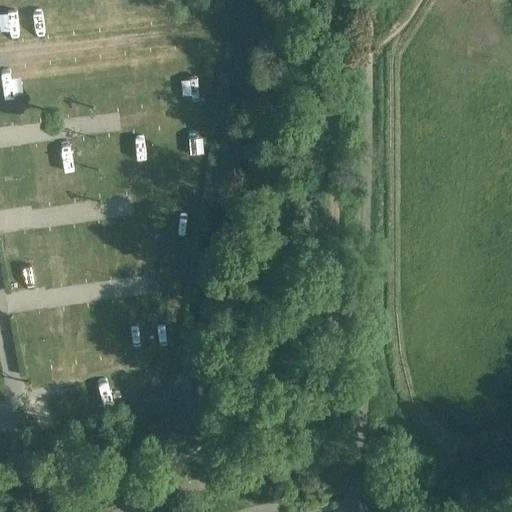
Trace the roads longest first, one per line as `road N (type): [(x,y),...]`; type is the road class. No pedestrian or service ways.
road 1 (unknown): [(419,0),(391,40),(315,98),(294,129),(281,202),(277,315),(268,365),(246,410),(211,445),(38,511)]
road 2 (track): [(168,34),(0,56)]
road 3 (track): [(162,232),(0,255)]
